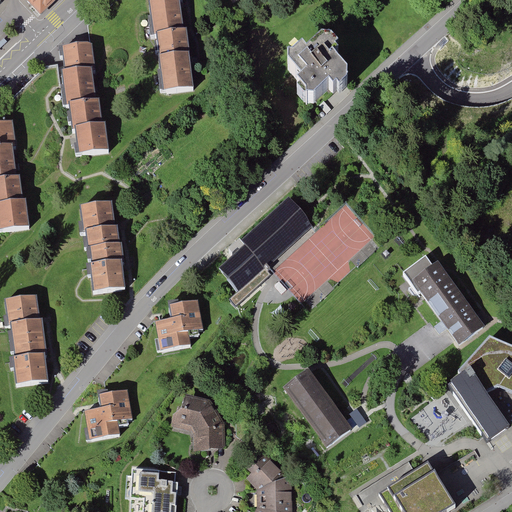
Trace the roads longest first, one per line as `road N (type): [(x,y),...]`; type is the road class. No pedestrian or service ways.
road 1 (residential): [(0,483),(183,269),(470,0)]
road 2 (motorway): [(235,0),(230,101),(171,511)]
road 3 (motorway): [(259,511),(311,0)]
